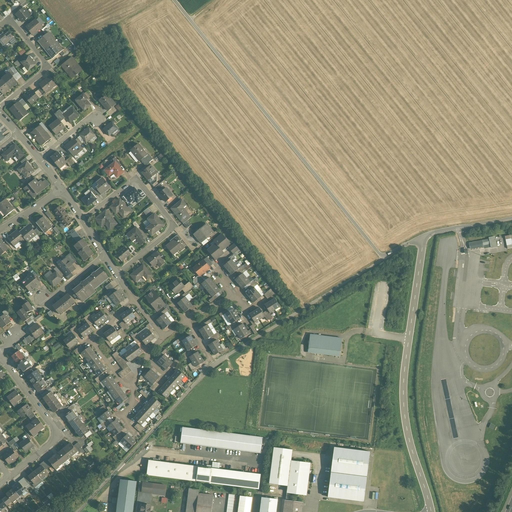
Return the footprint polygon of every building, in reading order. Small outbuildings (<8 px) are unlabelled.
[(30,16),(24,8),(16,15),(22,23),(30,16)] [(42,28),(36,20),(27,28),(33,35),(42,28)] [(9,32),(5,36),(3,34),(0,36),(0,41),(4,46),(9,42),(13,46),(17,42),(9,32)] [(49,33),(45,35),(38,42),(45,50),(55,43),(51,38),(52,37),(49,33)] [(59,48),(55,43),(45,50),(45,51),(52,59),(55,57),(60,53),(63,50),(60,47),(59,48)] [(36,65),(29,56),(21,62),(21,63),(28,72),(36,65)] [(72,58),(62,66),(65,70),(68,68),(75,76),(82,71),(72,58)] [(9,73),(2,79),(3,80),(10,89),(10,88),(14,86),(13,85),(17,81),(12,75),(10,73),(9,73)] [(49,77),(39,86),(41,88),(45,93),(46,93),(56,85),(49,77)] [(10,89),(3,80),(0,82),(0,91),(3,95),(10,89)] [(45,93),(41,88),(38,90),(43,96),(43,97),(47,94),(46,93),(45,93)] [(43,96),(38,90),(35,93),(39,99),(43,96)] [(35,93),(33,91),(25,97),(31,105),(32,105),(31,104),(38,98),(39,99),(35,93)] [(88,99),(84,94),(77,100),(83,107),(81,108),(84,111),(91,106),(88,102),(88,103),(86,101),(88,99)] [(107,95),(103,99),(103,100),(100,102),(103,105),(103,104),(104,106),(108,111),(116,105),(107,95)] [(22,108),(18,103),(10,109),(19,120),(27,113),(23,107),(22,107),(22,108)] [(124,108),(120,103),(116,107),(119,112),(124,108)] [(24,107),(23,107),(27,113),(31,110),(26,104),(24,107)] [(52,107),(45,113),(47,116),(54,110),(52,107)] [(64,115),(66,118),(70,123),(79,116),(73,108),(64,115)] [(64,115),(60,110),(57,112),(63,120),(66,118),(64,115)] [(63,120),(57,112),(54,115),(58,120),(60,122),(61,122),(63,120)] [(58,120),(52,125),(53,126),(50,128),(56,135),(65,127),(61,122),(60,122),(58,120)] [(112,122),(103,129),(109,136),(112,134),(118,129),(112,122)] [(44,130),(40,125),(31,133),(35,138),(35,137),(36,138),(37,137),(36,137),(37,136),(44,145),(51,139),(44,130)] [(89,128),(80,135),(80,136),(84,140),(86,143),(95,136),(89,128)] [(77,145),(73,140),(65,147),(73,157),(83,149),(80,145),(78,144),(77,145)] [(25,155),(15,143),(1,155),(6,161),(14,155),(18,161),(25,155)] [(147,155),(139,144),(131,151),(135,157),(137,156),(140,160),(139,161),(147,155)] [(65,161),(58,152),(51,158),(59,169),(67,163),(65,161)] [(149,155),(145,159),(148,164),(153,160),(149,155)] [(70,157),(65,161),(67,163),(70,167),(75,163),(70,157)] [(114,162),(104,171),(109,177),(114,174),(117,178),(122,175),(125,172),(118,164),(116,161),(114,162)] [(34,172),(30,167),(26,163),(23,165),(17,170),(20,173),(23,172),(27,177),(34,172)] [(157,173),(151,166),(142,173),(148,180),(157,173)] [(103,178),(99,181),(99,182),(97,183),(99,186),(96,188),(100,194),(101,195),(111,188),(103,178)] [(40,186),(35,180),(26,188),(28,192),(27,192),(28,193),(29,193),(33,198),(43,190),(43,191),(47,188),(43,183),(40,186)] [(124,196),(128,201),(130,203),(135,199),(138,202),(142,199),(134,188),(124,196)] [(173,197),(166,188),(165,189),(160,193),(159,194),(162,197),(162,198),(166,202),(173,197)] [(91,193),(82,200),(87,207),(96,199),(94,196),(91,193)] [(14,210),(6,199),(0,203),(0,210),(1,210),(6,216),(14,210)] [(182,199),(170,209),(181,222),(190,216),(190,215),(184,208),(187,205),(182,199)] [(20,205),(16,200),(12,203),(16,208),(20,205)] [(119,200),(110,207),(116,214),(119,211),(124,217),(130,213),(130,212),(127,208),(124,205),(123,206),(119,200)] [(60,207),(55,211),(56,214),(56,215),(58,217),(59,217),(61,219),(66,215),(67,215),(60,207)] [(148,208),(143,212),(149,219),(153,215),(148,208)] [(114,217),(108,209),(106,211),(112,219),(114,217)] [(106,211),(95,219),(102,227),(107,222),(112,228),(117,224),(112,219),(106,211)] [(164,226),(155,214),(153,215),(149,219),(148,219),(152,224),(146,229),(152,236),(164,226)] [(61,219),(60,220),(61,221),(60,222),(62,224),(63,224),(66,227),(72,222),(66,215),(61,219)] [(181,222),(183,225),(188,221),(191,218),(190,216),(181,222)] [(52,228),(44,217),(36,223),(45,234),(52,228)] [(192,225),(188,221),(183,225),(187,229),(192,225)] [(29,225),(25,228),(27,230),(21,235),(25,240),(28,243),(37,235),(34,231),(29,225)] [(213,234),(206,225),(193,235),(201,244),(202,243),(210,236),(213,234)] [(136,228),(127,235),(132,242),(136,239),(141,246),(145,242),(143,239),(144,238),(141,235),(142,235),(137,229),(136,228)] [(18,230),(8,238),(12,244),(13,246),(20,241),(21,243),(25,240),(21,235),(18,230)] [(82,240),(76,232),(71,235),(77,244),(82,240)] [(214,241),(216,244),(222,251),(229,245),(224,240),(226,238),(223,235),(218,238),(214,241)] [(210,236),(202,243),(204,246),(212,239),(210,236)] [(495,237),(488,238),(488,240),(489,244),(490,249),(496,247),(495,237)] [(176,238),(166,246),(173,256),(174,256),(172,254),(176,251),(175,250),(178,248),(181,252),(185,248),(179,242),(176,238)] [(88,245),(83,239),(82,240),(77,244),(74,246),(79,252),(78,253),(85,262),(94,255),(87,246),(88,245)] [(482,241),(469,244),(470,250),(481,248),(480,246),(483,245),(482,241)] [(222,251),(216,244),(212,247),(208,251),(210,255),(212,253),(216,258),(217,259),(224,253),(222,251)] [(239,250),(234,244),(229,249),(233,254),(239,250)] [(131,254),(125,247),(116,255),(122,261),(131,254)] [(156,252),(147,260),(153,267),(157,263),(160,267),(165,264),(162,260),(162,259),(161,258),(156,252)] [(77,261),(70,253),(66,257),(67,258),(67,259),(73,265),(77,261)] [(233,254),(226,260),(228,262),(231,260),(232,260),(235,257),(233,254)] [(213,264),(207,257),(204,260),(210,267),(213,264)] [(73,265),(67,259),(67,258),(58,265),(67,276),(67,277),(72,273),(76,270),(73,265)] [(228,262),(224,266),(227,271),(235,264),(232,260),(231,260),(228,262)] [(203,261),(194,268),(200,276),(209,269),(203,261)] [(239,269),(235,264),(227,271),(231,275),(236,271),(239,269)] [(152,276),(144,265),(131,276),(136,282),(144,276),(147,280),(152,276)] [(243,266),(239,269),(236,271),(238,274),(245,268),(243,266)] [(94,272),(92,274),(92,275),(86,280),(94,290),(96,289),(95,288),(101,283),(102,284),(101,283),(106,278),(107,279),(109,278),(101,268),(95,273),(94,272)] [(56,272),(47,279),(54,287),(62,280),(58,274),(56,272)] [(34,276),(32,274),(28,277),(30,279),(27,282),(28,283),(25,285),(30,292),(34,289),(33,288),(34,287),(35,288),(37,286),(35,284),(38,281),(34,276)] [(240,276),(235,280),(239,285),(246,278),(243,274),(240,276)] [(213,282),(209,278),(205,282),(201,284),(205,289),(213,282)] [(246,278),(239,285),(242,289),(247,285),(250,283),(246,278)] [(205,282),(203,279),(196,285),(198,287),(201,284),(205,282)] [(94,290),(86,280),(84,282),(83,281),(80,283),(81,284),(73,291),(76,294),(73,296),(75,298),(78,296),(82,302),(95,291),(94,290)] [(178,280),(170,287),(175,294),(183,288),(184,287),(178,280)] [(254,280),(250,283),(247,285),(249,288),(256,282),(254,280)] [(193,287),(189,282),(184,287),(183,288),(186,292),(187,292),(193,287)] [(213,282),(205,289),(209,293),(217,287),(213,282)] [(110,283),(105,287),(109,293),(111,292),(114,289),(110,283)] [(217,287),(209,293),(213,298),(216,295),(220,291),(217,287)] [(254,288),(251,290),(246,294),(250,299),(258,292),(254,288)] [(273,292),(271,289),(264,295),(266,297),(273,292)] [(113,294),(110,297),(113,301),(121,295),(118,291),(113,294)] [(152,293),(146,297),(148,300),(150,300),(152,304),(159,298),(154,291),(152,293)] [(109,293),(104,297),(106,300),(110,297),(113,294),(111,292),(109,293)] [(189,294),(187,292),(186,292),(180,297),(182,300),(185,297),(189,294)] [(261,297),(258,292),(250,299),(254,303),(261,297)] [(275,294),(273,292),(266,297),(268,300),(275,294)] [(75,302),(68,294),(53,307),(59,315),(60,314),(63,312),(62,312),(72,305),(74,303),(75,302)] [(121,295),(113,301),(117,306),(120,304),(125,300),(121,295)] [(213,298),(209,301),(211,303),(218,298),(216,295),(213,298)] [(182,300),(177,303),(181,308),(189,302),(185,297),(182,300)] [(159,298),(152,304),(155,307),(155,309),(157,311),(163,307),(165,305),(159,298)] [(280,307),(275,299),(270,302),(275,310),(280,307)] [(35,310),(28,302),(22,306),(25,309),(27,313),(35,310)] [(189,302),(181,308),(185,313),(190,309),(193,306),(189,302)] [(203,302),(199,305),(199,306),(196,308),(198,310),(205,305),(203,302)] [(275,310),(270,302),(265,305),(268,310),(270,314),(275,310)] [(197,303),(193,306),(190,309),(192,311),(196,308),(199,306),(199,305),(197,303)] [(89,309),(85,304),(79,308),(84,313),(89,309)] [(263,313),(259,308),(254,311),(260,320),(265,317),(263,313)] [(27,313),(25,309),(18,314),(24,322),(26,321),(31,318),(33,320),(35,319),(31,313),(29,315),(27,313)] [(133,314),(130,309),(125,313),(131,321),(136,317),(133,314)] [(165,309),(159,314),(161,317),(164,314),(168,311),(166,309),(165,309)] [(228,312),(225,314),(228,319),(237,314),(233,309),(228,312)] [(12,317),(7,310),(2,313),(3,313),(4,313),(5,314),(5,315),(9,320),(12,317)] [(260,320),(254,311),(249,315),(253,320),(255,323),(260,320)] [(101,312),(97,315),(103,323),(107,320),(106,318),(105,317),(104,315),(101,312)] [(131,321),(125,313),(120,316),(124,321),(126,324),(131,321)] [(161,317),(157,320),(160,325),(168,319),(164,314),(161,317)] [(237,314),(228,319),(231,324),(235,322),(240,319),(237,314)] [(5,315),(0,318),(0,325),(2,329),(10,323),(9,320),(5,315)] [(103,323),(97,315),(92,319),(94,322),(98,327),(103,323)] [(168,319),(160,325),(164,330),(169,326),(172,323),(168,319)] [(28,324),(26,325),(28,328),(34,324),(35,323),(35,322),(33,320),(28,324)] [(176,320),(172,323),(169,326),(171,328),(178,322),(176,320)] [(88,323),(83,327),(89,335),(94,331),(89,326),(88,323)] [(35,326),(30,330),(33,335),(36,338),(44,332),(41,328),(40,328),(37,324),(35,326)] [(238,327),(234,329),(238,334),(246,329),(243,324),(238,327)] [(204,327),(199,330),(202,335),(211,330),(208,325),(204,327)] [(89,335),(83,327),(78,330),(80,334),(84,338),(89,335)] [(117,332),(113,327),(109,331),(115,339),(119,335),(117,332)] [(246,329),(238,334),(241,339),(249,334),(246,329)] [(149,330),(144,334),(150,342),(155,338),(152,333),(149,330)] [(211,330),(202,335),(205,340),(210,337),(214,335),(211,330)] [(115,339),(109,331),(104,334),(107,339),(110,342),(115,339)] [(76,337),(73,334),(68,338),(74,346),(79,342),(76,337)] [(150,342),(144,334),(140,337),(142,340),(146,345),(150,342)] [(28,337),(25,339),(29,344),(36,338),(33,335),(29,338),(28,337)] [(185,339),(182,341),(185,346),(194,340),(191,335),(185,339)] [(342,339),(310,335),(309,348),(340,352),(342,339)] [(74,346),(68,338),(64,341),(70,349),(74,346)] [(194,340),(185,346),(188,351),(189,350),(198,345),(194,340)] [(214,342),(208,346),(212,351),(220,345),(217,340),(214,342)] [(143,352),(137,344),(132,348),(138,356),(143,352)] [(220,345),(212,351),(215,356),(220,352),(223,350),(220,345)] [(85,351),(81,353),(85,358),(93,352),(89,347),(85,351)] [(138,356),(132,348),(128,351),(134,359),(138,356)] [(168,351),(165,349),(159,356),(162,358),(164,355),(168,351)] [(22,356),(19,351),(12,356),(18,364),(25,359),(22,356)] [(134,359),(128,351),(123,355),(128,362),(129,363),(134,359)] [(93,352),(85,358),(88,363),(96,356),(93,352)] [(201,357),(198,352),(193,355),(189,357),(192,362),(201,357)] [(164,355),(162,358),(157,362),(162,366),(169,359),(164,355)] [(96,356),(88,363),(92,367),(100,361),(96,356)] [(201,357),(192,362),(195,367),(196,368),(199,365),(204,362),(201,357)] [(26,361),(25,359),(18,364),(20,366),(21,369),(24,372),(28,369),(31,367),(26,361)] [(173,363),(169,359),(162,366),(166,370),(170,366),(173,363)] [(179,361),(176,359),(173,363),(170,366),(173,368),(179,361)] [(100,361),(92,367),(95,372),(103,366),(100,361)] [(179,361),(173,368),(175,370),(181,363),(179,361)] [(103,366),(95,372),(99,376),(99,377),(102,374),(107,370),(103,366)] [(147,374),(144,377),(149,381),(155,373),(151,369),(147,374)] [(186,377),(178,370),(174,374),(182,381),(186,377)] [(39,375),(36,371),(34,373),(28,377),(34,385),(44,378),(44,377),(41,373),(39,375)] [(155,373),(149,381),(153,385),(156,382),(160,377),(155,373)] [(182,381),(174,374),(170,378),(178,385),(182,381)] [(106,379),(102,381),(103,381),(106,386),(114,380),(111,375),(106,379)] [(46,381),(44,378),(34,385),(39,392),(44,388),(46,386),(47,387),(49,386),(52,384),(49,380),(46,381)] [(178,385),(170,378),(167,383),(174,389),(178,385)] [(114,380),(106,386),(110,391),(118,385),(114,380)] [(153,385),(150,388),(152,391),(158,384),(156,382),(153,385)] [(174,389),(167,383),(163,387),(170,394),(174,389)] [(158,384),(152,391),(154,393),(160,386),(158,384)] [(118,385),(110,391),(113,395),(121,389),(118,385)] [(170,394),(163,387),(159,391),(166,398),(170,394)] [(121,389),(113,395),(116,400),(124,394),(121,389)] [(148,396),(142,390),(139,392),(146,398),(148,396)] [(12,394),(8,398),(15,407),(22,402),(20,400),(22,398),(17,391),(12,394)] [(43,398),(49,406),(57,400),(54,396),(51,392),(48,395),(43,398)] [(124,394),(116,400),(120,405),(123,402),(128,399),(124,394)] [(161,404),(153,397),(149,402),(157,408),(161,404)] [(62,407),(57,400),(49,406),(55,413),(60,409),(62,407)] [(157,408),(149,402),(146,406),(153,413),(157,408)] [(27,405),(18,412),(22,417),(26,414),(31,410),(30,409),(29,408),(30,408),(27,405)] [(153,413),(146,406),(142,410),(149,417),(153,413)] [(142,410),(138,414),(145,421),(149,417),(142,410)] [(70,412),(65,416),(70,423),(74,420),(77,418),(74,414),(72,411),(70,412)] [(109,411),(101,417),(104,421),(108,419),(112,415),(109,411)] [(145,421),(138,414),(134,419),(138,423),(141,426),(145,421)] [(83,425),(77,418),(74,420),(70,423),(76,431),(80,428),(83,425)] [(38,419),(27,427),(34,437),(38,434),(36,432),(43,426),(38,419)] [(111,424),(108,426),(112,431),(120,425),(116,420),(111,424)] [(141,426),(138,423),(136,425),(143,431),(145,429),(141,426)] [(88,432),(83,425),(80,428),(76,431),(81,438),(85,436),(85,435),(88,432)] [(120,425),(112,431),(115,436),(118,433),(123,430),(120,425)] [(143,431),(136,425),(134,427),(141,433),(143,431)] [(263,438),(183,428),(180,443),(261,454),(263,438)] [(123,439),(120,442),(121,442),(125,446),(132,438),(127,434),(123,439)] [(132,438),(125,446),(129,450),(136,442),(132,438)] [(29,441),(28,439),(20,444),(26,452),(33,446),(29,441)] [(88,446),(84,448),(87,453),(93,450),(91,446),(94,444),(92,441),(87,444),(88,446)] [(71,443),(63,449),(70,458),(78,451),(74,446),(71,443)] [(79,449),(76,444),(74,446),(78,451),(79,454),(82,452),(83,453),(85,452),(83,450),(81,448),(79,449)] [(287,493),(299,494),(300,493),(305,493),(306,483),(307,483),(308,476),(306,474),(307,470),(309,471),(309,464),(291,462),(292,450),(274,448),(269,484),(288,486),(287,493)] [(370,452),(334,448),(328,497),(364,502),(370,452)] [(12,449),(3,456),(9,464),(18,457),(12,449)] [(63,449),(59,453),(60,454),(57,457),(62,463),(66,460),(67,462),(71,459),(70,458),(63,449)] [(49,461),(52,465),(53,466),(55,469),(56,469),(57,471),(60,468),(59,467),(59,466),(62,464),(62,463),(57,457),(56,456),(49,461)] [(48,459),(44,462),(48,467),(49,469),(53,466),(52,465),(49,461),(48,459)] [(198,467),(149,460),(147,475),(196,482),(198,467)] [(43,466),(35,472),(41,479),(48,473),(45,470),(43,466)] [(211,468),(198,467),(196,482),(209,483),(211,468)] [(261,475),(211,468),(209,483),(259,490),(261,475)] [(29,477),(31,480),(35,484),(41,479),(35,472),(29,477)] [(24,478),(19,482),(20,484),(23,488),(28,484),(27,483),(24,478)] [(132,511),(136,482),(121,480),(116,511),(132,511)] [(148,484),(143,483),(141,493),(152,494),(153,484),(148,484)] [(20,484),(13,489),(19,496),(26,491),(23,488),(20,484)] [(8,496),(3,500),(7,505),(12,501),(12,502),(19,496),(13,489),(7,495),(8,496)] [(199,490),(189,489),(185,511),(196,511),(198,494),(199,490)] [(211,511),(213,496),(198,494),(196,511),(211,511)] [(226,511),(232,511),(235,496),(229,495),(226,511)] [(237,511),(250,511),(252,498),(240,496),(237,511)] [(276,511),(277,499),(262,498),(259,511),(276,511)] [(301,511),(303,503),(285,500),(283,511),(301,511)]
